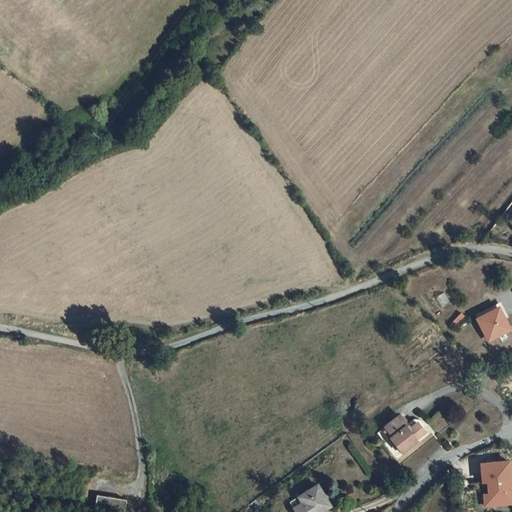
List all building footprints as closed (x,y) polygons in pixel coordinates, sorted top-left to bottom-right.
[(498,309),(478,319),(489,340),(508,330),(498,309)] [(129,358),(131,370),(146,369),(143,357),(140,358),(129,358)] [(385,444),(391,440),(402,454),(417,442),(416,441),(425,433),(418,424),(409,431),(406,428),(408,427),(400,417),(378,434),(385,444)] [(511,504),(511,496),(508,461),(480,465),(482,482),(493,481),(494,494),(484,495),(485,508),(511,504)] [(313,481),(293,493),(298,502),(289,507),(291,511),(313,511),(327,504),(313,481)] [(298,502),(293,493),(284,498),(289,507),(298,502)] [(125,511),(128,501),(100,496),(97,511),(103,511),(125,511)]
